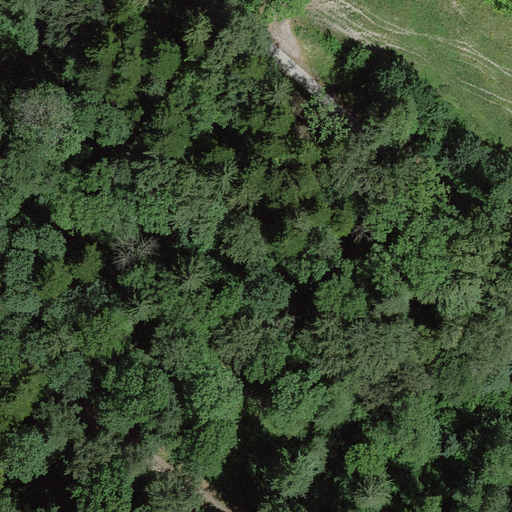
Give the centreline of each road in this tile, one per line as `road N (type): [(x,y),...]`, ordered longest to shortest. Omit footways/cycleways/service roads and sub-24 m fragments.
road 1 (track): [(232,511),(144,438),(0,339)]
road 2 (unclassified): [(205,0),(268,60),(419,164)]
